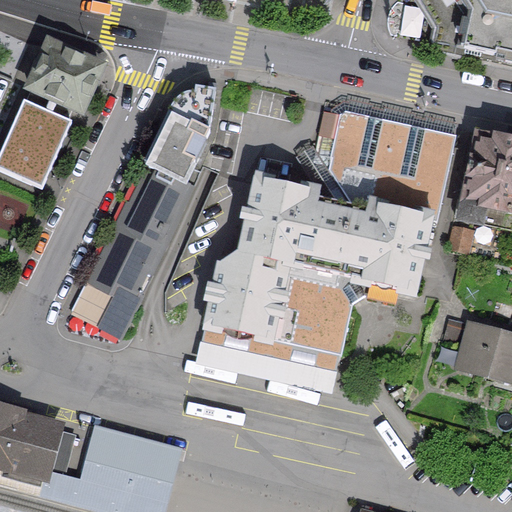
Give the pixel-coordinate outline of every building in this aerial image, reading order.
[(511,61),(511,0),(435,0),(432,15),(439,26),(437,37),(445,45),(456,48),(456,49),(511,61)] [(67,122),(73,109),(81,113),(98,75),(94,66),(49,46),(30,90),(31,91),(24,103),(0,157),(0,172),(42,191),(71,124),(67,122)] [(150,169),(123,224),(122,224),(97,275),(109,282),(111,280),(113,284),(120,288),(101,329),(120,339),(141,298),(133,293),(210,133),(208,132),(216,92),(195,89),(193,101),(183,104),(180,108),(172,124),(171,123),(148,169),(150,169)] [(287,189),(255,182),(239,255),(221,267),(218,266),(205,327),(328,354),(327,360),(339,363),(352,306),(358,303),(365,298),(355,282),(416,295),(432,222),(437,223),(456,137),(347,113),(339,118),(329,165),(329,171),(339,187),(322,198),(324,201),(320,201),(319,196),(287,189)] [(454,230),(471,233),(471,235),(474,235),(473,239),(477,240),(476,246),(494,250),(496,244),(506,245),(508,236),(502,235),(504,225),(511,226),(511,145),(472,137),(451,230),(454,231),(454,230)] [(467,253),(471,235),(471,233),(454,230),(454,231),(449,249),(467,253)] [(468,349),(463,365),(511,378),(511,341),(449,325),(444,342),(468,349)] [(7,466),(44,475),(44,473),(56,430),(18,420),(19,416),(0,411),(0,469),(1,467),(6,468),(7,466)] [(85,486),(164,508),(177,463),(97,442),(85,486)] [(0,488),(88,511),(163,511),(164,508),(85,486),(44,473),(44,475),(7,466),(6,468),(1,467),(0,469),(0,488)]
